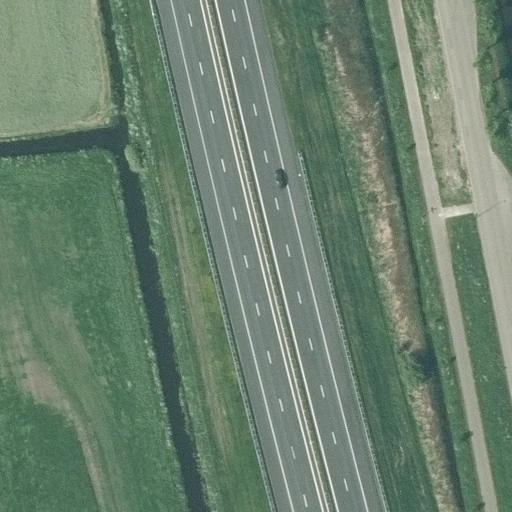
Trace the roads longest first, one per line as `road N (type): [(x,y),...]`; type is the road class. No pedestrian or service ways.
road 1 (motorway): [(367,511),(239,0)]
road 2 (motorway): [(180,0),(302,511)]
road 3 (tertiary): [(488,205),(449,0)]
road 4 (tertiary): [(511,334),(488,205)]
